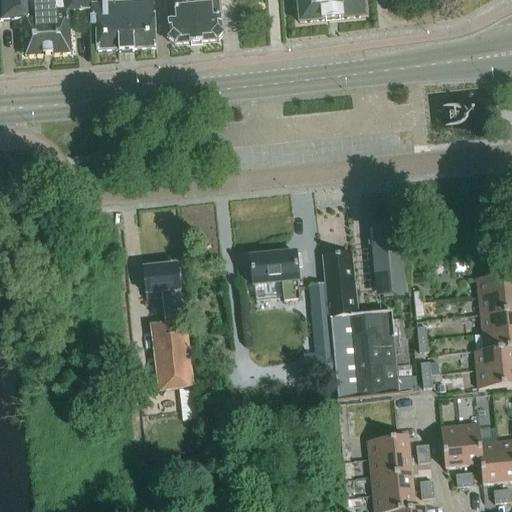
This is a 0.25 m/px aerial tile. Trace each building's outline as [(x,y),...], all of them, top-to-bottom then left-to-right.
[(0,0),(0,7),(1,22),(24,22),(26,58),(69,55),(67,13),(90,12),(91,6),(91,0),(0,0)] [(169,0),(166,0),(170,42),(174,46),(192,44),(192,45),(204,44),(204,43),(218,41),(221,38),(217,0),(169,0)] [(362,0),(299,0),(301,23),(364,18),(362,0)] [(91,6),(90,12),(91,27),(98,27),(100,53),(109,52),(109,55),(134,54),(134,51),(155,50),(153,4),(154,4),(91,6)] [(299,303),(297,284),(299,284),(297,269),(302,269),(301,256),(296,256),(296,255),(261,259),(261,257),(252,257),(252,260),(249,260),(252,288),(281,285),(283,304),(299,303)] [(399,396),(399,395),(398,380),(391,314),(357,318),(351,257),(323,259),(325,286),(328,326),(331,326),(334,356),(338,402),(399,396)] [(144,271),(146,297),(147,302),(165,301),(167,325),(149,326),(156,393),(192,390),(185,322),(177,323),(174,294),(179,294),(177,268),(144,271)] [(478,301),(511,297),(511,278),(476,282),(478,301)] [(328,326),(325,286),(311,287),(318,357),(334,356),(331,326),(328,326)] [(413,295),(414,308),(423,307),(422,294),(413,295)] [(511,297),(478,301),(480,319),(511,315),(511,297)] [(424,319),(423,307),(414,308),(415,320),(424,319)] [(511,315),(480,319),(482,337),(511,333),(511,315)] [(418,344),(427,343),(426,330),(416,331),(418,344)] [(511,333),(482,337),(484,353),(484,355),(511,351),(511,333)] [(427,343),(418,344),(419,356),(428,355),(427,343)] [(511,369),(511,351),(484,355),(484,353),(474,354),(476,374),(511,369)] [(439,364),(429,365),(431,379),(440,377),(439,364)] [(420,366),(422,379),(431,379),(429,365),(420,366)] [(411,368),(398,368),(398,378),(412,378),(411,368)] [(511,369),(476,374),(478,392),(511,388),(511,369)] [(416,379),(398,380),(399,395),(418,393),(416,379)] [(432,391),(431,379),(422,379),(423,392),(432,391)] [(479,447),(480,447),(478,427),(459,429),(463,470),(480,469),(481,468),(479,447)] [(445,472),(463,470),(459,429),(441,431),(445,472)] [(369,463),(410,459),(408,440),(367,445),(369,463)] [(511,444),(497,445),(501,486),(511,485),(511,444)] [(497,445),(480,447),(479,447),(481,468),(480,469),(482,489),(501,486),(497,445)] [(416,450),(417,458),(429,457),(428,448),(416,450)] [(430,465),(429,457),(417,458),(418,467),(430,465)] [(370,481),(412,477),(410,459),(369,463),(370,481)] [(464,477),(465,490),(474,489),(473,476),(464,477)] [(372,499),(414,495),(412,477),(370,481),(372,499)] [(465,490),(464,477),(455,478),(457,491),(465,490)] [(420,494),(433,493),(432,484),(419,485),(420,494)] [(503,506),(511,505),(511,504),(511,492),(502,493),(503,506)] [(421,503),(434,501),(433,493),(420,494),(421,503)] [(503,506),(502,493),(493,494),(495,507),(503,506)] [(373,511),(422,511),(425,511),(415,511),(414,495),(372,499),(373,511)]
